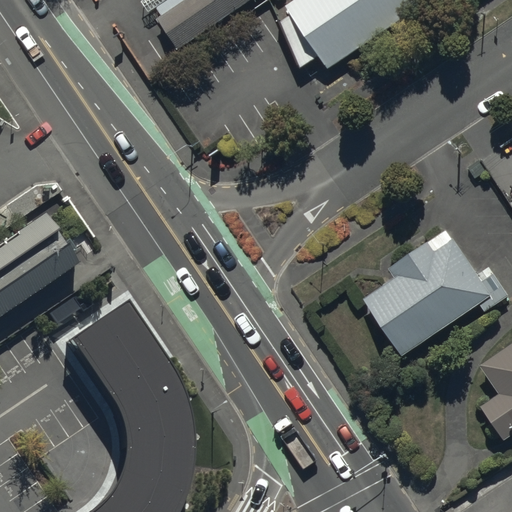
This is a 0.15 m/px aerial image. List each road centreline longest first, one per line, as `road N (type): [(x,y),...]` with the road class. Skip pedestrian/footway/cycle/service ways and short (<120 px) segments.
road 1 (residential): [(198,265),(511,54)]
road 2 (secondary): [(21,0),(198,265)]
road 3 (secondary): [(198,265),(292,405)]
road 4 (secondary): [(292,405),(363,511)]
